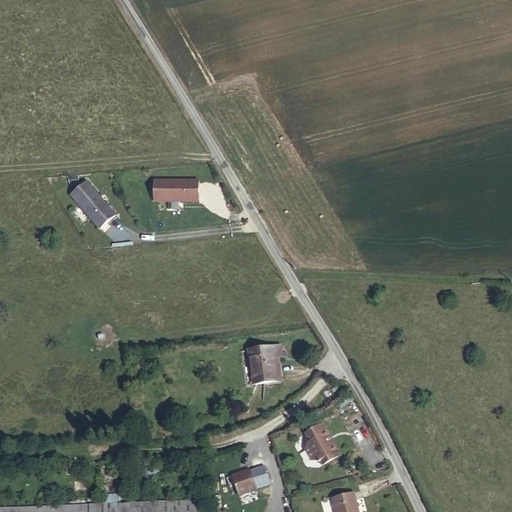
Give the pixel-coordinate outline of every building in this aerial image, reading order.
[(197,179),(153,179),(153,202),(198,201),(197,179)] [(86,181),(71,195),(102,227),(117,212),(86,181)] [(259,347),(276,345),(276,341),(250,344),(254,379),(280,377),(278,358),(261,359),(259,347)] [(278,358),(276,345),(259,347),(261,359),(278,358)] [(355,388),(341,396),(344,400),(358,393),(355,388)] [(344,449),(327,416),(311,425),(315,434),(308,438),(317,456),(324,452),(328,457),(344,449)] [(254,461),(236,468),(243,487),(261,480),(254,461)] [(364,511),(358,485),(336,491),(340,511),(364,511)] [(100,511),(197,511),(198,499),(156,501),(101,503),(100,511)] [(100,511),(101,503),(0,505),(0,511),(100,511)]
